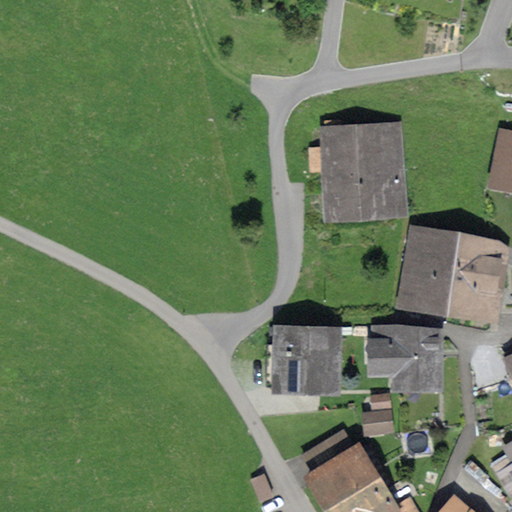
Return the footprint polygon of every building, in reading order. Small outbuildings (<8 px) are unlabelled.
[(341,121),(326,122),(331,211),(401,207),(396,129),(342,132),(341,121)] [(511,181),(511,136),(506,135),(497,179),(511,181)] [(459,237),(412,229),(401,298),(449,305),(459,237)] [(459,237),(449,305),(495,312),(502,263),(496,262),(500,242),(459,235),(459,237)] [(402,325),(375,326),(375,373),(400,372),(400,383),(436,383),(436,329),(402,325)] [(329,382),(331,336),(280,334),(278,380),(329,382)] [(387,394),(372,396),(373,407),(388,405),(387,394)] [(391,430),(389,413),(366,415),(368,432),(391,430)] [(303,456),(337,511),(387,511),(396,507),(399,511),(417,511),(410,499),(418,494),(408,477),(392,487),(368,446),(347,459),(334,437),(303,456)] [(273,495),(265,476),(253,481),(261,500),(273,495)]
